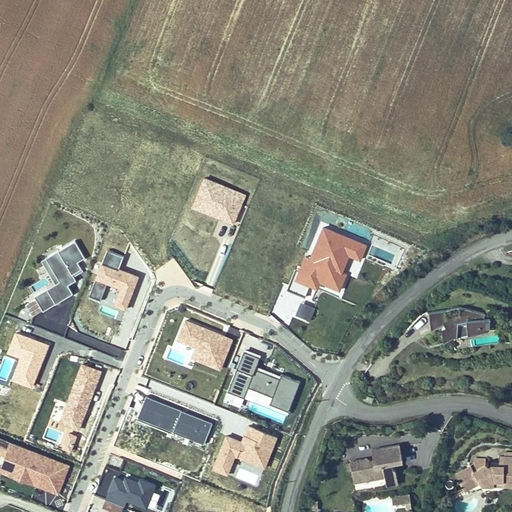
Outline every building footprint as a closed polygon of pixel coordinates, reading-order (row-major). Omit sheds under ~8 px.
[(246,192),(203,175),(191,206),(233,223),(246,192)] [(371,235),(322,215),(309,248),(305,246),(295,270),(319,280),(321,274),(341,282),(347,267),(341,265),(348,248),(364,254),(371,235)] [(42,309),(73,293),(67,281),(84,272),(78,260),(84,256),(75,238),(40,256),(49,275),(30,285),(42,309)] [(126,308),(139,273),(119,266),(123,254),(105,248),(89,293),(100,298),(106,282),(118,286),(112,303),(126,308)] [(295,314),(309,320),(315,306),(301,300),(295,314)] [(426,314),(430,333),(443,325),(444,329),(440,330),(442,347),(450,340),(488,333),(488,320),(482,320),(483,314),(458,308),(426,314)] [(228,333),(186,317),(177,338),(197,345),(193,355),(224,367),(234,341),(228,339),(228,333)] [(50,345),(17,333),(10,352),(22,356),(13,380),(34,388),(50,345)] [(69,403),(58,399),(51,418),(81,430),(104,372),(84,364),(69,403)] [(254,374),(240,368),(231,390),(244,395),(249,382),(276,392),(272,401),(290,408),(302,379),(282,371),(280,376),(257,366),(254,374)] [(204,441),(212,418),(144,394),(136,416),(204,441)] [(244,440),(228,434),(215,467),(230,473),(237,455),(268,467),(280,436),(250,424),(244,440)] [(48,489),(59,460),(12,442),(7,455),(15,458),(9,474),(48,489)] [(348,458),(350,470),(359,469),(364,472),(365,477),(383,474),(384,483),(395,481),(393,468),(391,465),(390,461),(401,460),(398,442),(370,446),(372,456),(367,457),(364,456),(348,458)] [(498,462),(498,463),(511,463),(511,454),(498,454),(498,462)] [(238,457),(230,474),(254,485),(262,467),(238,457)] [(455,473),(465,490),(479,482),(484,482),(484,484),(503,484),(503,480),(511,479),(511,463),(498,463),(498,466),(490,466),(490,462),(485,462),(485,458),(473,458),(473,462),(455,473)] [(359,469),(350,470),(352,479),(365,477),(364,472),(359,469)] [(126,479),(114,474),(105,497),(128,506),(128,500),(156,511),(164,489),(155,486),(156,481),(129,471),(126,479)] [(391,494),(394,508),(412,505),(409,491),(391,494)]
